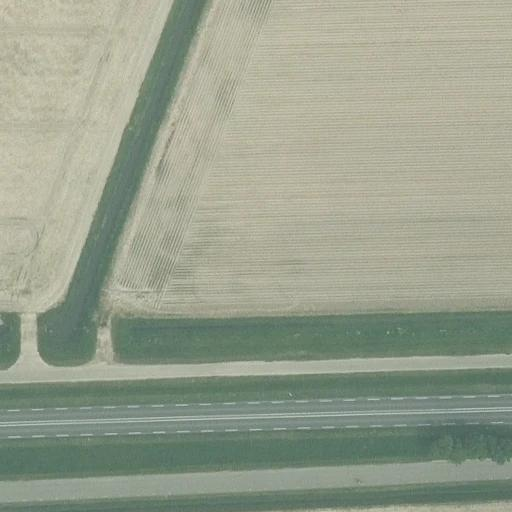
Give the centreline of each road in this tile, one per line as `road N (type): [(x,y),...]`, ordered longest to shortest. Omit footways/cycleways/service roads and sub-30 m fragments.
road 1 (unclassified): [(0,493),(511,470)]
road 2 (primary): [(511,409),(0,424)]
road 3 (unclassified): [(511,362),(0,376)]
